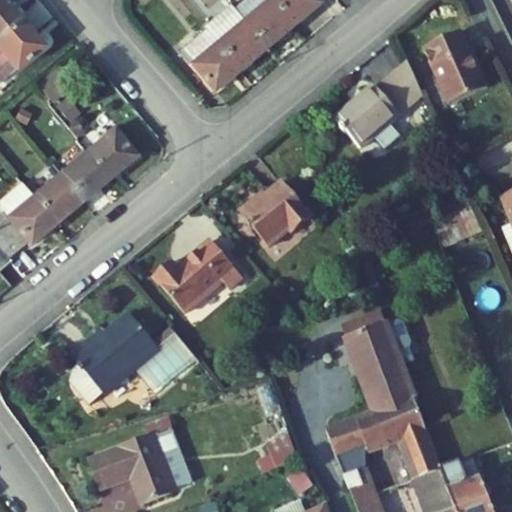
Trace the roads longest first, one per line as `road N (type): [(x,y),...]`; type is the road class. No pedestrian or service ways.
road 1 (residential): [(212,156),(0,329)]
road 2 (residential): [(403,0),(212,156)]
road 3 (residential): [(212,156),(76,0)]
